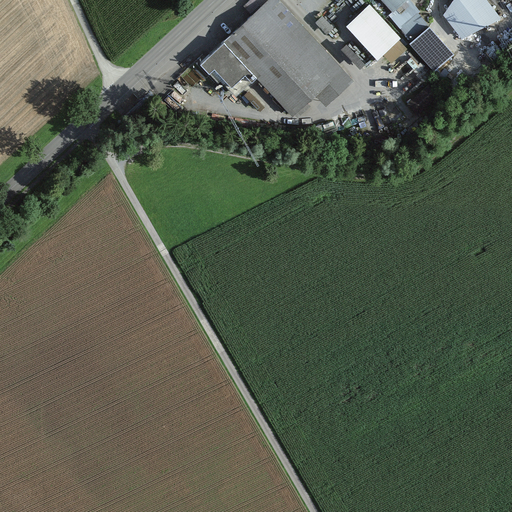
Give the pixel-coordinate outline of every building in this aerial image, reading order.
[(354,82),(277,0),(270,0),(201,65),(209,74),(214,70),(232,88),(245,76),(252,83),(258,78),(294,117),(318,95),(328,105),(354,82)] [(384,0),(395,11),(390,15),(436,66),(453,51),(406,0),(384,0)] [(502,19),(486,0),(460,0),(444,16),(463,39),(502,19)] [(401,40),(370,6),(348,26),(379,60),(401,40)] [(324,16),(317,21),(327,33),(333,28),(324,16)] [(437,97),(427,87),(410,103),(420,114),(437,97)] [(250,89),(244,95),(259,108),(265,101),(250,89)] [(421,121),(410,111),(398,124),(409,134),(421,121)]
